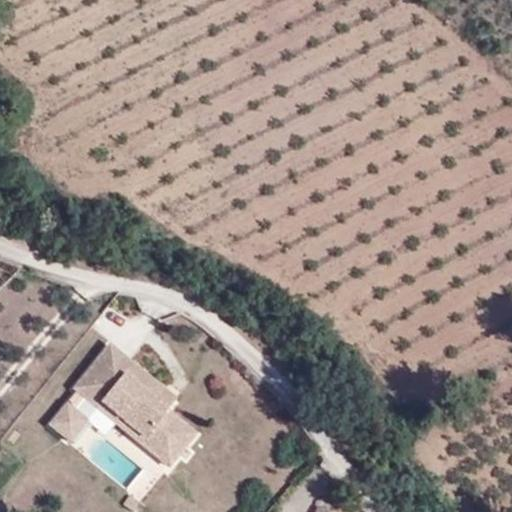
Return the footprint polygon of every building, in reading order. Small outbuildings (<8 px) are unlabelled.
[(150,393),(155,386),(111,350),(75,393),(78,395),(98,412),(102,407),(143,441),(139,446),(167,469),(193,437),(167,415),(171,410),(150,393)] [(171,410),(176,404),(155,386),(150,393),(171,410)] [(98,412),(78,395),(67,409),(77,418),(60,438),(70,446),(98,412)] [(98,412),(139,446),(143,441),(102,407),(98,412)] [(60,438),(77,418),(67,409),(49,429),(60,438)]
